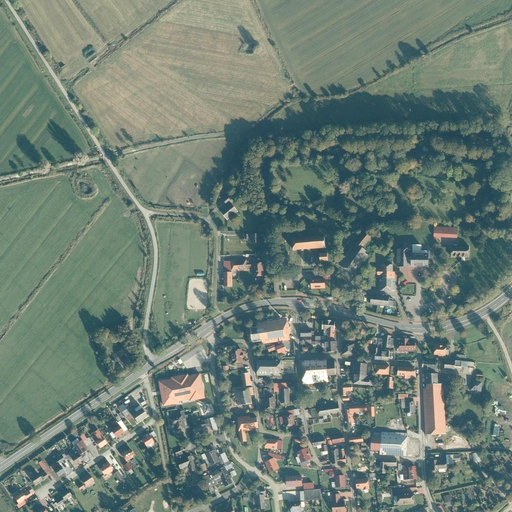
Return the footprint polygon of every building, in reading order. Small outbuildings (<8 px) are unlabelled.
[(227,207),(231,204),(235,200),(232,196),(224,203),(227,207)] [(228,221),(238,212),(231,204),(227,207),(221,212),(228,221)] [(434,238),(457,239),(457,230),(434,229),(434,238)] [(259,234),(242,236),(242,241),(252,240),(252,243),(260,242),(259,234)] [(366,252),(362,249),(371,238),(367,235),(358,246),(355,244),(350,251),(350,250),(339,265),(354,276),(368,256),(365,253),(366,252)] [(325,237),(294,239),(294,251),(326,249),(325,237)] [(470,256),(470,246),(451,246),(451,256),(470,256)] [(397,268),(411,268),(411,254),(411,248),(397,249),(397,268)] [(321,261),(329,261),(328,253),(320,254),(321,261)] [(411,268),(428,268),(428,254),(411,254),(411,268)] [(223,273),(232,272),(232,271),(232,261),(223,262),(223,273)] [(247,261),(232,261),(232,271),(247,271),(247,266),(247,264),(247,261)] [(264,263),(253,263),(253,264),(253,266),(253,277),(264,277),(264,263)] [(380,291),(395,291),(394,272),(393,272),(393,266),(381,266),(381,270),(379,270),(379,276),(380,276),(380,291)] [(224,287),(233,287),(232,283),(232,278),(232,272),(223,273),(224,287)] [(312,289),(325,288),(325,280),(325,279),(323,279),(312,279),(312,289)] [(392,299),(371,296),(370,305),(391,307),(392,299)] [(262,344),(289,340),(287,320),(258,324),(258,329),(251,330),(252,342),(262,341),(262,344)] [(335,337),(336,322),(321,321),(321,331),(327,331),(327,337),(335,337)] [(310,338),(310,330),(301,330),(301,337),(303,337),(303,344),(312,344),(312,338),(310,338)] [(393,348),(394,339),(385,337),(383,347),(393,348)] [(416,351),(415,343),(408,343),(408,340),(397,340),(397,351),(416,351)] [(336,351),(336,342),(325,343),(325,352),(336,351)] [(277,346),(278,352),(287,351),(285,344),(277,346)] [(355,345),(343,344),(342,355),(350,356),(350,350),(354,350),(355,345)] [(447,347),(435,346),(434,355),(438,356),(438,357),(443,358),(443,356),(446,356),(447,347)] [(124,371),(115,359),(105,366),(114,379),(124,371)] [(438,361),(424,359),(423,368),(437,369),(438,361)] [(327,375),(326,363),(326,360),(302,361),(303,384),(327,383),(327,375)] [(444,370),(454,371),(455,367),(455,362),(445,361),(444,370)] [(257,376),(281,376),(282,362),(257,362),(257,376)] [(336,375),(336,362),(326,363),(327,375),(336,375)] [(368,365),(355,364),(354,371),(354,375),(353,384),(373,386),(374,376),(367,376),(368,365)] [(376,375),(389,376),(390,366),(376,366),(376,375)] [(414,368),(398,368),(397,375),(406,376),(405,378),(415,379),(415,371),(414,371),(414,368)] [(437,374),(426,374),(426,384),(437,383),(437,374)] [(172,379),(159,382),(163,405),(204,398),(200,375),(188,377),(186,375),(171,378),(172,379)] [(470,391),(481,392),(482,382),(471,381),(470,391)] [(286,383),(274,384),(274,392),(281,391),(287,390),(286,383)] [(425,434),(446,433),(443,383),(437,383),(426,384),(426,387),(423,387),(425,434)] [(347,391),(353,391),(352,385),(341,386),(342,396),(347,395),(347,391)] [(237,405),(252,404),(251,395),(254,395),(254,388),(236,390),(237,405)] [(282,404),(290,403),(289,390),(287,390),(281,391),(282,404)] [(265,409),(276,408),(275,397),(265,398),(265,409)] [(410,416),(411,415),(411,414),(415,414),(415,402),(409,402),(406,402),(405,402),(405,403),(405,414),(407,414),(407,416),(408,417),(409,417),(410,417),(410,416)] [(340,412),(339,406),(318,409),(319,417),(329,416),(329,414),(340,412)] [(125,419),(132,415),(135,413),(131,407),(121,413),(125,419)] [(137,423),(147,416),(142,408),(135,413),(132,415),(137,423)] [(319,417),(318,409),(310,410),(311,418),(319,417)] [(176,431),(184,429),(182,419),(181,415),(180,415),(168,418),(170,426),(174,425),(176,431)] [(285,428),(295,426),(293,415),(287,416),(282,417),(285,428)] [(205,421),(206,424),(207,427),(212,426),(213,432),(218,431),(214,418),(205,421)] [(258,428),(257,418),(237,420),(238,431),(258,428)] [(114,439),(124,433),(116,421),(112,423),(114,427),(109,431),(114,439)] [(206,424),(193,428),(194,433),(200,432),(200,434),(208,432),(207,427),(206,424)] [(98,440),(103,437),(98,430),(93,433),(98,440)] [(380,455),(406,456),(407,434),(381,433),(381,438),(380,451),(380,455)] [(150,434),(141,439),(147,449),(151,447),(150,444),(155,441),(153,438),(150,434)] [(345,443),(344,435),(327,437),(328,445),(345,443)] [(99,450),(107,444),(103,437),(98,440),(94,443),(99,450)] [(292,438),(277,437),(277,446),(284,447),(284,445),(292,446),(292,438)] [(381,438),(372,437),(371,451),(380,451),(381,438)] [(79,456),(86,452),(80,442),(73,447),(79,456)] [(308,448),(297,452),(299,457),(297,457),(299,463),(301,463),(302,466),(311,463),(309,460),(312,459),(308,448)] [(135,457),(131,449),(121,455),(126,463),(135,457)] [(345,449),(331,450),(333,465),(346,463),(345,449)] [(183,450),(175,453),(178,461),(186,458),(183,450)] [(214,450),(205,455),(211,466),(220,462),(214,450)] [(60,457),(57,459),(59,463),(66,459),(62,451),(58,454),(60,457)] [(225,453),(220,455),(224,464),(229,462),(225,453)] [(480,453),(472,454),(474,463),(481,462),(480,453)] [(431,461),(431,472),(446,471),(446,465),(446,456),(446,455),(441,455),(441,459),(441,461),(431,461)] [(82,462),(79,456),(72,460),(75,466),(82,462)] [(178,461),(177,462),(180,469),(187,467),(190,473),(197,470),(191,456),(186,458),(178,461)] [(454,456),(446,456),(446,465),(454,465),(454,462),(454,457),(454,456)] [(270,473),(280,469),(275,457),(265,462),(270,473)] [(58,478),(66,473),(59,463),(57,459),(49,464),(58,478)] [(397,467),(397,460),(381,460),(381,471),(386,472),(386,466),(397,467)] [(44,480),(51,475),(42,461),(38,463),(44,472),(40,474),(44,480)] [(104,477),(113,471),(108,462),(103,466),(104,467),(99,470),(104,477)] [(222,489),(233,484),(226,467),(211,473),(215,481),(218,480),(222,489)] [(303,471),(304,492),(305,502),(321,501),(320,490),(335,489),(335,484),(347,483),(346,469),(303,471)] [(118,483),(123,479),(118,471),(113,474),(118,483)] [(31,479),(35,486),(43,481),(38,474),(31,479)] [(85,486),(94,481),(90,475),(81,480),(85,486)] [(205,477),(210,488),(214,486),(210,475),(205,477)] [(288,487),(303,486),(302,475),(287,476),(288,487)] [(370,478),(357,478),(358,490),(370,489),(370,478)] [(26,489),(13,496),(18,504),(31,496),(26,489)] [(72,497),(68,490),(59,496),(61,499),(56,502),(58,506),(72,497)] [(398,506),(415,506),(414,493),(398,494),(397,494),(397,495),(398,506)] [(257,510),(266,509),(264,495),(255,496),(257,510)] [(333,511),(346,511),(346,502),(341,502),(341,495),(332,495),(333,511)] [(451,496),(443,497),(445,504),(451,503),(450,501),(452,500),(451,496)] [(289,503),(289,511),(291,511),(300,511),(300,502),(289,503)]
